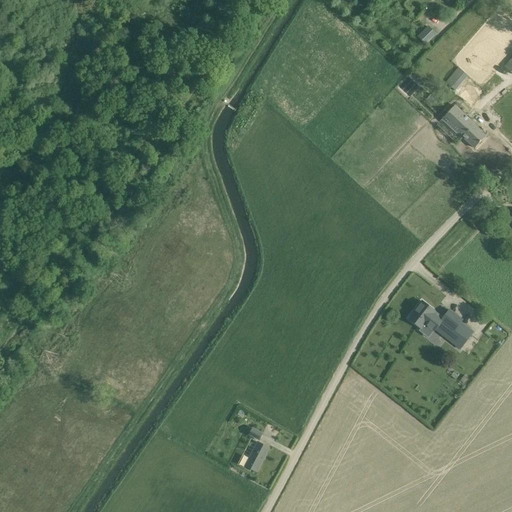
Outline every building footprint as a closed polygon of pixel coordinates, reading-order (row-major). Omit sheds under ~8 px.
[(428,27),(418,37),(426,44),(436,35),(428,27)] [(458,68),(446,83),(455,90),(467,75),(458,68)] [(475,124),(455,105),(441,120),(462,140),(463,138),(474,149),(486,137),(474,126),(475,124)] [(416,311),(409,320),(420,329),(424,324),(434,331),(435,331),(460,350),(474,332),(461,322),(463,320),(449,309),(441,320),(432,313),(434,311),(422,302),(415,310),(416,311)] [(252,427),(248,435),(259,441),(263,434),(252,427)] [(258,442),(245,466),(256,472),(269,448),(258,442)]
